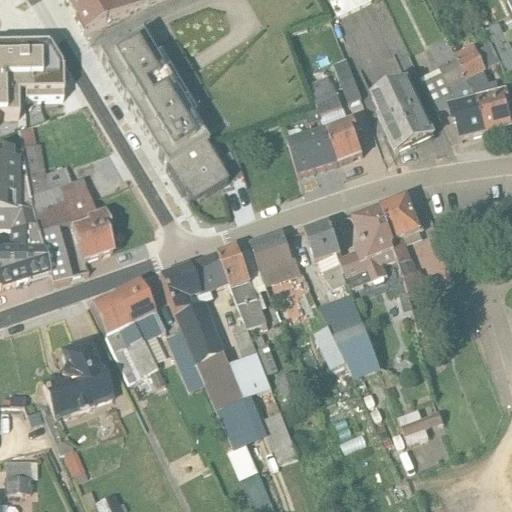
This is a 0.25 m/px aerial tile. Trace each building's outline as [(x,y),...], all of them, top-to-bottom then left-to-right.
[(61,0),(83,38),(168,0),(61,0)] [(368,0),(327,0),(326,0),(337,21),(370,5),(371,5),(368,0)] [(511,73),(511,57),(498,26),(483,33),(504,78),(505,78),(511,73)] [(337,171),(361,163),(363,163),(355,143),(359,142),(360,141),(353,125),(348,127),(332,89),(330,88),(327,81),(325,81),(314,53),(306,56),(297,35),(288,40),(324,136),(337,171)] [(164,174),(204,150),(198,137),(205,132),(197,119),(202,116),(165,56),(160,59),(153,48),(147,52),(140,40),(138,42),(113,57),(110,53),(96,61),(129,113),(129,115),(164,174)] [(445,43),(427,51),(438,75),(420,84),(436,119),(447,115),(451,131),(454,130),(460,148),(465,148),(485,142),(475,106),(453,59),(445,43)] [(483,77),(486,75),(474,49),(453,59),(475,106),(485,142),(511,135),(511,133),(507,115),(511,114),(506,97),(497,99),(496,88),(489,89),(483,77)] [(499,68),(490,49),(479,55),(488,73),(499,68)] [(61,76),(46,52),(17,52),(2,52),(0,52),(0,122),(17,122),(16,98),(24,97),(24,107),(62,105),(61,76)] [(345,65),(333,69),(348,109),(360,105),(345,65)] [(435,142),(408,85),(370,103),(380,123),(377,124),(395,162),(399,160),(400,162),(432,147),(431,144),(435,142)] [(83,267),(111,257),(104,237),(108,235),(103,218),(94,220),(82,185),(70,189),(65,173),(45,180),(39,150),(35,150),(31,134),(16,136),(20,158),(43,256),(49,278),(68,274),(56,234),(69,230),(83,267)] [(286,147),(297,182),(337,171),(324,136),(286,147)] [(227,172),(213,150),(206,153),(204,150),(164,174),(181,200),(183,199),(188,206),(202,198),(204,201),(227,187),(220,176),(227,172)] [(25,233),(36,230),(20,158),(0,157),(0,235),(8,236),(25,233)] [(407,303),(427,295),(419,275),(416,276),(405,252),(421,245),(418,238),(422,236),(415,217),(413,218),(406,203),(380,213),(407,303)] [(380,213),(357,223),(363,239),(357,241),(360,249),(354,252),(356,257),(342,263),(340,259),(338,260),(350,295),(386,280),(383,269),(394,264),(380,213)] [(329,228),(304,236),(315,269),(317,268),(321,277),(322,277),(325,287),(332,294),(347,289),(338,260),(340,259),(329,228)] [(8,236),(8,257),(43,256),(36,230),(25,233),(8,236)] [(282,237),(250,248),(265,292),(300,280),(295,264),(292,265),(282,237)] [(250,248),(217,259),(229,290),(244,329),(247,335),(260,330),(262,335),(266,334),(265,328),(266,328),(261,314),(265,312),(260,297),(265,294),(250,248)] [(49,278),(43,256),(8,257),(0,256),(0,293),(49,279),(49,278)] [(229,290),(217,261),(159,282),(171,310),(181,334),(205,390),(233,456),(244,451),(257,478),(269,472),(243,405),(270,394),(247,335),(244,329),(231,334),(242,364),(229,369),(205,310),(204,308),(213,304),(210,297),(229,290)] [(138,287),(113,299),(129,330),(132,328),(153,367),(163,361),(153,342),(164,336),(154,316),(152,317),(138,287)] [(161,390),(164,388),(165,388),(132,328),(129,330),(113,299),(89,311),(128,387),(147,378),(155,393),(161,390)] [(353,386),(378,376),(351,300),(318,312),(328,334),(353,386)] [(163,343),(187,397),(205,390),(181,334),(163,343)] [(345,370),(328,334),(313,341),(330,377),(345,370)] [(261,341),(251,345),(265,380),(277,375),(267,349),(265,350),(261,341)] [(54,426),(113,404),(90,346),(58,357),(63,372),(60,379),(40,388),(54,426)] [(294,375),(274,383),(282,403),(285,402),(289,414),(303,409),(298,397),(301,396),(294,375)] [(397,424),(407,451),(427,444),(425,435),(442,429),(438,418),(420,424),(417,417),(397,424)] [(279,418),(261,425),(278,469),(291,464),(295,474),(300,472),(279,418)] [(249,511),(272,511),(257,478),(244,451),(233,456),(227,459),(249,511)] [(3,484),(3,500),(30,500),(30,484),(36,484),(36,467),(4,467),(4,483),(3,484)] [(81,500),(86,511),(119,511),(114,499),(94,508),(89,496),(81,500)]
